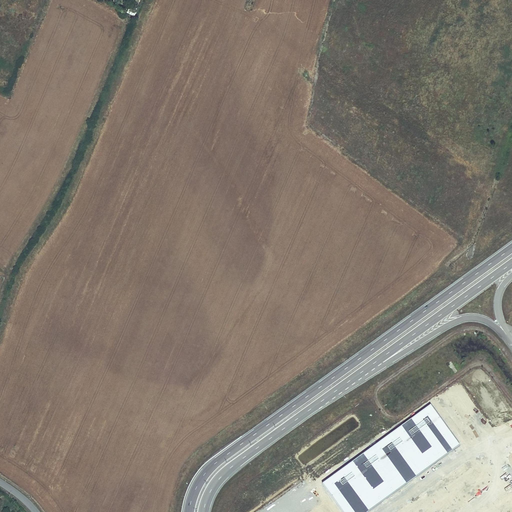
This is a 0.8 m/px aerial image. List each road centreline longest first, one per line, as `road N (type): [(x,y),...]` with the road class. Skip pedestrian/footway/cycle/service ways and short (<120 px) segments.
road 1 (secondary): [(511,248),(207,469),(188,511)]
road 2 (secondary): [(203,511),(233,465),(511,263)]
